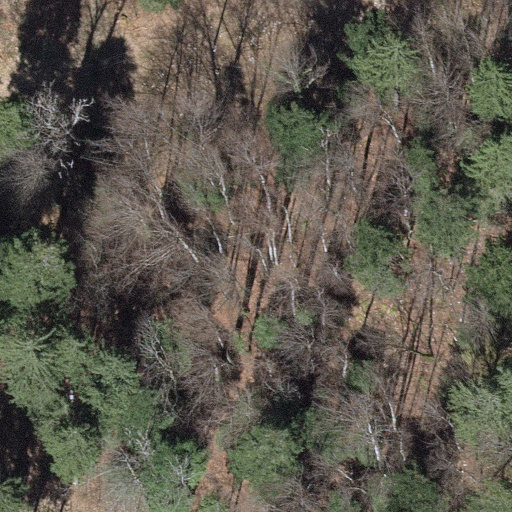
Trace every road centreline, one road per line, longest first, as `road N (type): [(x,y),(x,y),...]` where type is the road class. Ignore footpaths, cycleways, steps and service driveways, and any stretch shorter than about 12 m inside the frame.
road 1 (track): [(159,399),(100,0)]
road 2 (track): [(240,511),(159,399),(92,333),(45,237)]
